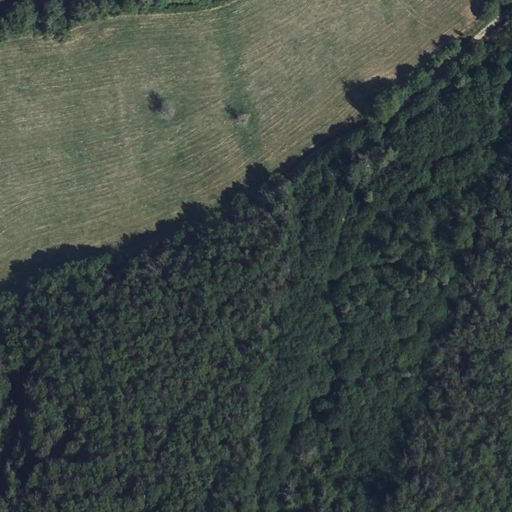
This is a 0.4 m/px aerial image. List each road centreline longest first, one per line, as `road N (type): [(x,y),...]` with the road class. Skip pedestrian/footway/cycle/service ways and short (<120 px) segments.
road 1 (track): [(511,12),(432,89),(298,168),(229,225),(0,326)]
road 2 (track): [(0,35),(205,0)]
